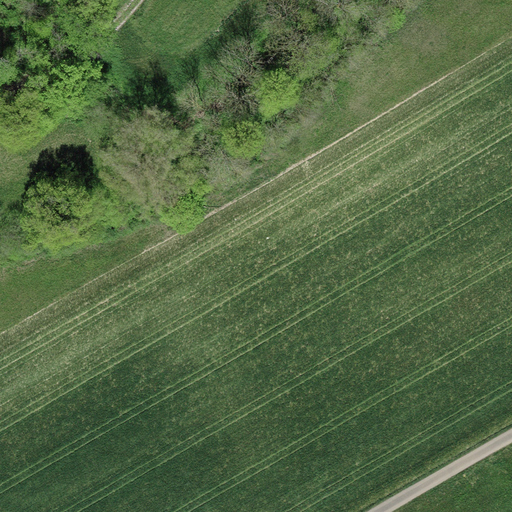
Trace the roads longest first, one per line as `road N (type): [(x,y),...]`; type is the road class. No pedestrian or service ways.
road 1 (track): [(135,0),(63,68),(0,95)]
road 2 (track): [(377,511),(511,434)]
